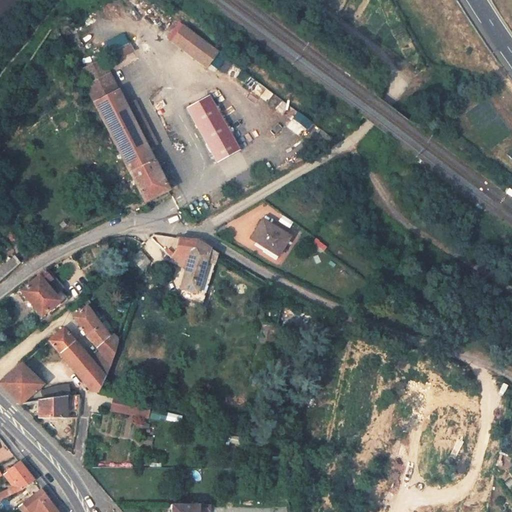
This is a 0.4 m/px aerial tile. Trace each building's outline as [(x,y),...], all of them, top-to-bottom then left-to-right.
[(208,70),(221,52),(183,24),(170,42),(208,70)] [(113,53),(116,60),(135,50),(131,43),(113,53)] [(86,86),(129,172),(154,160),(148,147),(127,106),(103,59),(83,69),(90,83),(86,86)] [(217,165),(242,152),(220,109),(229,104),(222,91),(188,109),(217,165)] [(127,106),(148,147),(157,143),(136,102),(127,106)] [(287,127),(302,137),(312,121),(298,112),(287,127)] [(170,190),(154,160),(129,172),(144,202),(170,190)] [(290,234),(262,218),(251,237),(278,254),(290,234)] [(318,236),(313,240),(322,252),(328,248),(318,236)] [(184,267),(179,287),(195,291),(210,247),(193,239),(177,237),(174,247),(171,251),(167,255),(170,258),(184,267)] [(195,291),(179,287),(176,296),(201,304),(216,252),(210,247),(195,291)] [(141,249),(132,257),(142,270),(150,260),(141,249)] [(0,281),(21,263),(14,255),(0,267),(0,281)] [(59,300),(53,292),(43,281),(50,276),(44,269),(19,290),(40,315),(58,301),(59,300)] [(53,292),(59,288),(50,276),(43,281),(53,292)] [(268,282),(260,323),(263,324),(277,327),(282,299),(277,297),(278,288),(268,282)] [(96,347),(100,352),(109,364),(117,338),(115,335),(114,334),(112,333),(110,333),(108,333),(86,304),(73,315),(96,347)] [(273,344),(277,327),(263,324),(260,340),(273,344)] [(48,340),(58,352),(74,339),(63,326),(48,340)] [(74,339),(58,352),(88,388),(98,391),(105,375),(91,358),(87,354),(74,339)] [(100,352),(91,358),(105,375),(109,364),(100,352)] [(36,399),(70,395),(68,382),(43,388),(41,385),(42,382),(21,363),(0,382),(21,403),(25,400),(36,399)] [(70,395),(36,399),(38,418),(78,417),(79,393),(70,395)] [(148,418),(151,404),(115,395),(112,409),(148,418)] [(34,482),(20,464),(8,472),(18,486),(14,488),(9,490),(11,495),(22,491),(34,482)] [(18,486),(8,472),(5,475),(14,488),(18,486)] [(11,495),(9,490),(1,494),(3,499),(11,495)] [(56,511),(49,503),(41,491),(19,508),(22,511),(56,511)] [(170,503),(169,511),(206,511),(206,510),(210,510),(210,504),(170,503)]
